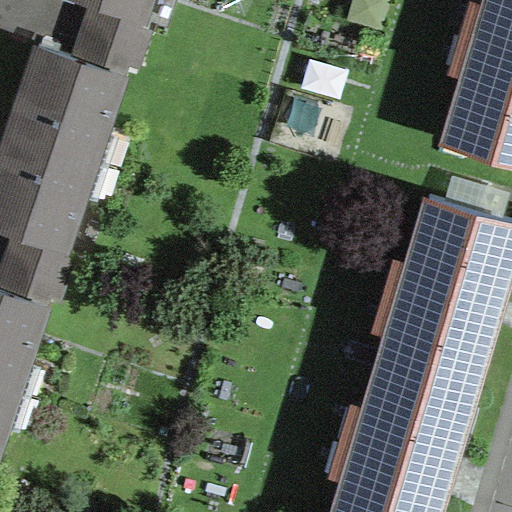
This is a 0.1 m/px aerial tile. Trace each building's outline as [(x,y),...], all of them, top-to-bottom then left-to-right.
[(145,0),(93,0),(85,25),(142,44),(148,26),(138,22),(145,0)] [(511,0),(486,0),(447,134),(511,153),(511,0)] [(10,128),(93,156),(125,59),(136,62),(142,44),(85,25),(76,53),(40,41),(18,104),(10,128)] [(0,221),(17,227),(7,255),(65,274),(71,256),(60,253),(93,156),(10,128),(0,158),(0,221)] [(511,215),(430,191),(378,364),(470,391),(492,317),(495,318),(495,316),(493,315),(496,305),(499,296),(501,297),(501,295),(499,294),(511,249),(511,215)] [(65,274),(7,255),(0,277),(0,380),(15,386),(48,289),(58,293),(65,274)] [(451,466),(448,465),(470,391),(378,364),(334,511),(433,511),(441,487),(444,488),(444,486),(442,486),(445,477),(448,467),(450,467),(451,466)] [(0,430),(15,386),(0,380),(0,430)]
